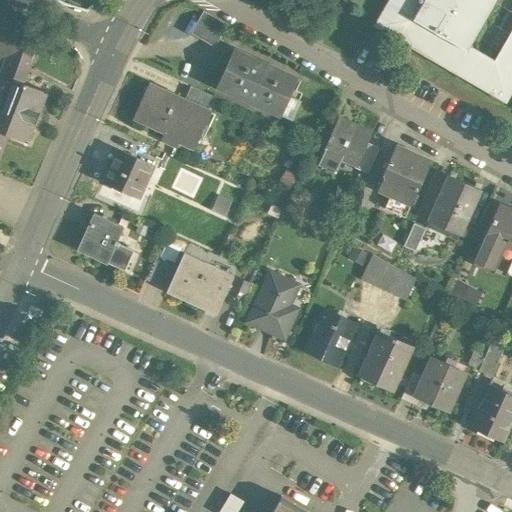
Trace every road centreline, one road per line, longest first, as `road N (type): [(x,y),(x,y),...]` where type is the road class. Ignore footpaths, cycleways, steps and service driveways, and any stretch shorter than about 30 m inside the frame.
road 1 (residential): [(23,265),(511,485)]
road 2 (residential): [(220,0),(511,173)]
road 3 (residential): [(23,265),(112,40)]
